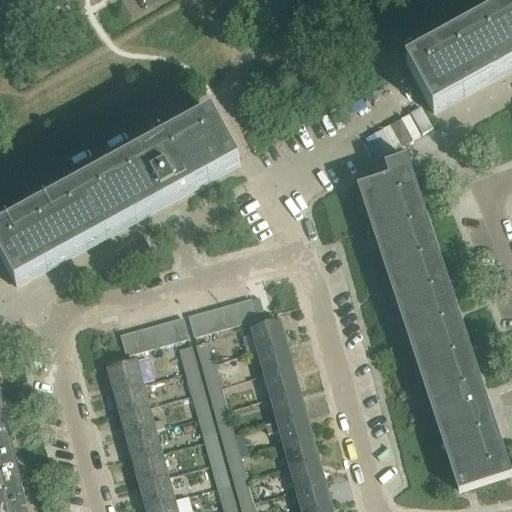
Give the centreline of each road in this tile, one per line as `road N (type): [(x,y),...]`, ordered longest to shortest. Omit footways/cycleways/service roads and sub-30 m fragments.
road 1 (residential): [(102,511),(54,341),(59,325),(75,312),(304,254)]
road 2 (residential): [(375,511),(304,254)]
road 3 (residential): [(304,254),(276,192),(294,169),(403,110)]
